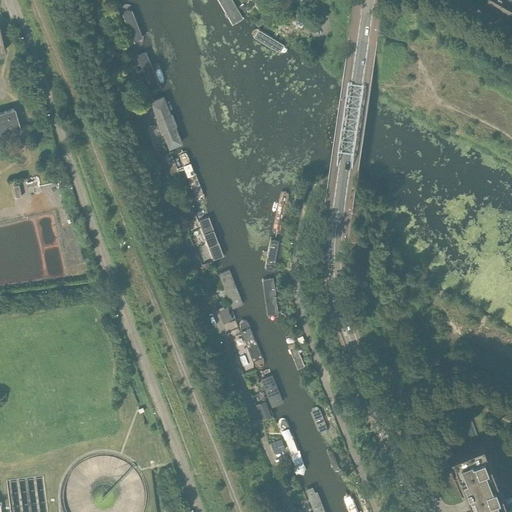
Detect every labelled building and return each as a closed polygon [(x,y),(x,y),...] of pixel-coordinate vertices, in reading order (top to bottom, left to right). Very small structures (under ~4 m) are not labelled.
[(233,0),(218,0),(233,25),(244,19),(238,8),(233,0)] [(511,0),(501,0),(497,8),(508,14),(509,12),(511,13),(511,0)] [(130,2),(117,8),(131,42),(144,37),(130,2)] [(292,22),(301,27),(304,22),(295,18),(294,18),(292,22)] [(252,32),(254,35),(284,54),(286,53),(287,51),(288,48),(287,45),(285,44),(274,37),(259,28),(255,28),(253,30),(252,32)] [(137,51),(153,92),(162,89),(146,48),(137,51)] [(151,100),(169,147),(183,141),(165,94),(157,98),(151,100)] [(0,134),(19,129),(13,108),(0,112),(0,134)] [(181,157),(197,198),(204,195),(188,155),(181,157)] [(286,227),(293,192),(280,189),(274,224),(286,227)] [(199,218),(213,259),(225,255),(211,214),(199,218)] [(265,268),(274,270),(281,241),(272,238),(265,268)] [(231,269),(220,273),(233,309),(244,305),(231,269)] [(268,316),(279,314),(273,276),(263,278),(268,316)] [(224,321),(233,318),(230,306),(221,309),(224,321)] [(238,319),(256,368),(266,365),(248,316),(238,319)] [(296,370),(305,368),(294,335),(285,339),(296,370)] [(284,401),(273,372),(262,377),(272,405),(284,401)] [(319,406),(312,409),(320,431),(328,428),(319,406)] [(259,414),(262,420),(273,416),(270,410),(269,411),(259,414)] [(295,467),(304,464),(286,415),(277,419),(295,467)] [(273,453),(285,449),(282,439),(270,444),(273,453)] [(510,511),(496,474),(492,475),(491,471),(495,470),(485,444),(452,456),(456,466),(457,465),(474,511),(510,511)] [(343,468),(335,449),(328,452),(335,471),(343,468)] [(311,511),(324,511),(314,487),(303,492),(311,511)] [(360,511),(353,491),(342,495),(348,511),(360,511)]
